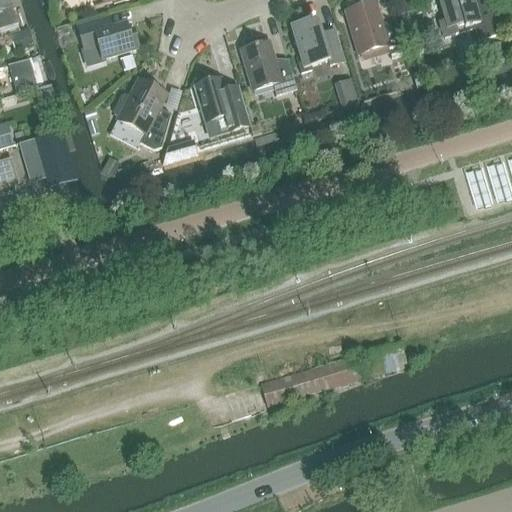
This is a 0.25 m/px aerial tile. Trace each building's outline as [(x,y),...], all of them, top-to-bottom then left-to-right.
[(0,0),(0,38),(9,36),(19,33),(8,0),(0,0)] [(445,20),(439,22),(444,38),(456,35),(453,26),(463,23),(464,28),(472,26),(477,41),(497,35),(487,2),(474,6),(472,0),(447,0),(439,2),(445,20)] [(387,47),(391,59),(403,55),(395,29),(384,32),(375,3),(344,12),(357,56),(387,47)] [(111,30),(108,19),(100,21),(77,28),(84,51),(88,65),(101,61),(137,50),(130,25),(111,31),(111,30)] [(295,58),(300,74),(312,71),(311,67),(327,62),(329,67),(343,62),(333,32),(321,36),(316,20),(291,28),(299,57),(295,58)] [(9,36),(14,55),(33,49),(28,30),(27,30),(9,36)] [(486,45),(492,62),(504,59),(499,42),(486,45)] [(240,51),(252,92),(272,86),(276,97),(296,91),(289,68),(277,72),(269,43),(240,51)] [(17,96),(32,91),(33,91),(24,62),(8,67),(17,96)] [(144,136),(140,145),(153,152),(161,149),(170,116),(159,110),(167,96),(158,91),(158,87),(155,84),(150,83),(147,85),(138,80),(128,98),(125,96),(121,97),(113,112),(114,116),(118,118),(116,121),(144,136)] [(205,124),(207,133),(215,137),(248,127),(237,89),(224,93),(220,80),(194,87),(205,124)] [(0,151),(13,147),(7,125),(0,127),(0,151)] [(58,134),(34,141),(34,142),(48,191),(72,184),(58,134)] [(0,191),(18,186),(11,161),(0,164),(0,191)] [(364,356),(368,369),(371,377),(407,365),(401,344),(364,356)] [(261,386),(268,410),(367,380),(360,356),(261,386)]
